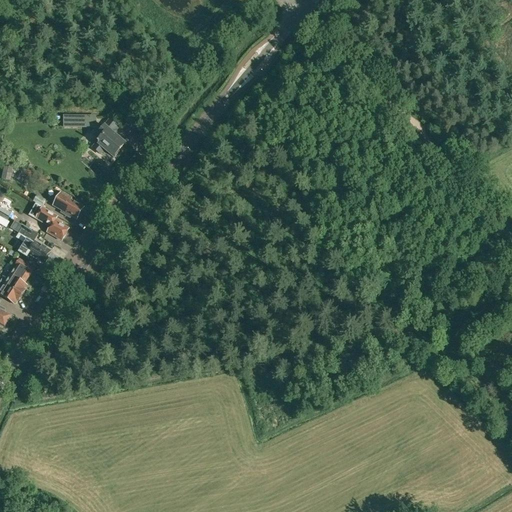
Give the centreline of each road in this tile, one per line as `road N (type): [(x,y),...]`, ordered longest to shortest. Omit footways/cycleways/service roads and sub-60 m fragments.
road 1 (unclassified): [(511,229),(300,13)]
road 2 (residential): [(24,353),(11,341),(123,189),(160,145),(183,150)]
road 3 (secondary): [(24,353),(183,150)]
road 4 (secondary): [(183,150),(300,13)]
